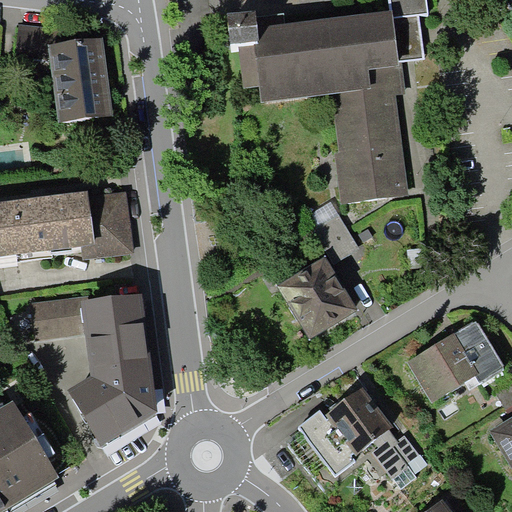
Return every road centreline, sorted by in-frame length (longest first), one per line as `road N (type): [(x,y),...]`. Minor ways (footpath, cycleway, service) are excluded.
road 1 (residential): [(141,4),(208,444)]
road 2 (residential): [(476,279),(208,444)]
road 3 (residential): [(208,444),(91,511)]
